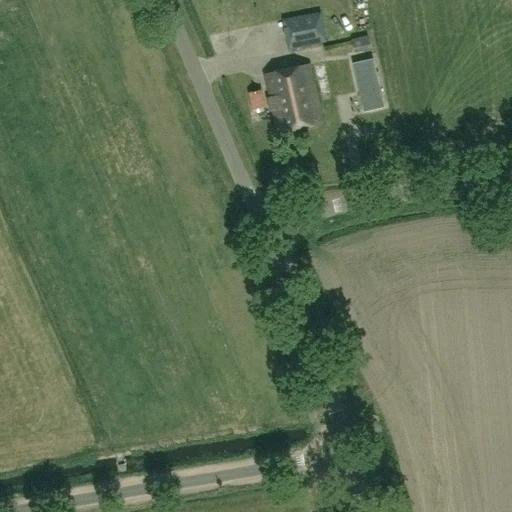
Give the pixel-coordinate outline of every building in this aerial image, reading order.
[(288,49),(325,41),(321,14),(282,21),(288,49)] [(352,41),(355,52),(371,48),(369,37),(352,41)] [(277,133),(320,125),(309,66),(266,74),(277,133)] [(354,69),(362,115),(381,111),(373,66),(354,69)] [(248,93),(251,110),(265,106),(262,90),(248,93)]
